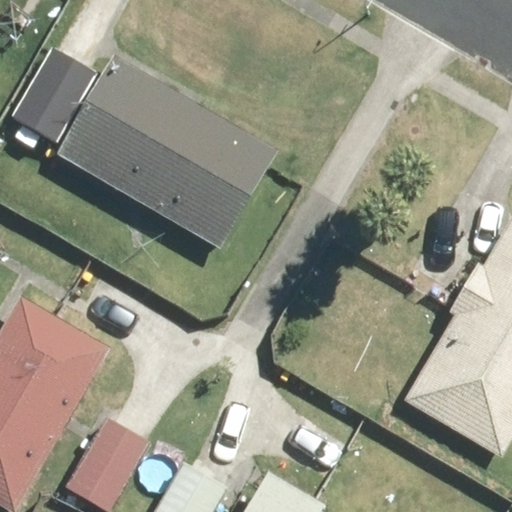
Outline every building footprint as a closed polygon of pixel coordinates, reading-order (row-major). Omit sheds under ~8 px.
[(60,148),(99,82),(51,53),(12,120),(60,148)] [(117,59),(62,153),(227,250),(282,156),(117,59)] [(511,228),(412,398),(508,454),(511,447),(511,228)] [(0,322),(0,506),(10,511),(19,511),(111,355),(14,299),(0,322)] [(73,492),(110,511),(114,511),(151,444),(110,423),(73,492)] [(167,511),(220,511),(230,495),(190,472),(167,511)] [(308,511),(273,491),(260,511),(308,511)]
